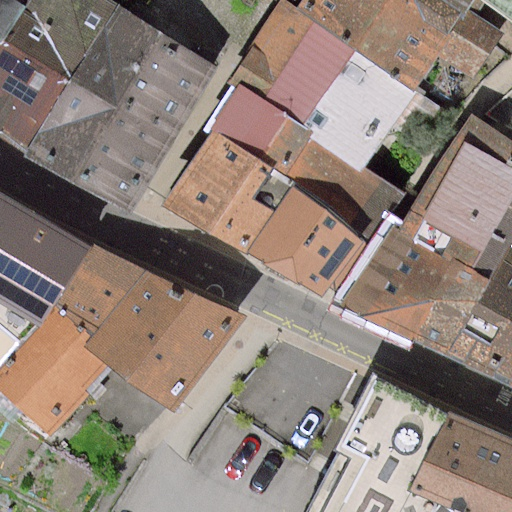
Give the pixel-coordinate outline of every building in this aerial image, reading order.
[(0,0),(0,119),(63,162),(159,212),(236,65),(127,0),(0,0)] [(511,0),(325,0),(319,11),(304,0),(297,0),(195,205),(350,295),(416,190),(385,170),(457,65),(490,85),(511,48),(511,0)] [(511,161),(473,142),(440,205),(425,198),(362,315),(511,378),(511,161)] [(247,320),(0,192),(0,397),(54,438),(117,370),(176,414),(247,320)] [(511,511),(511,441),(373,375),(312,511),(511,511)]
